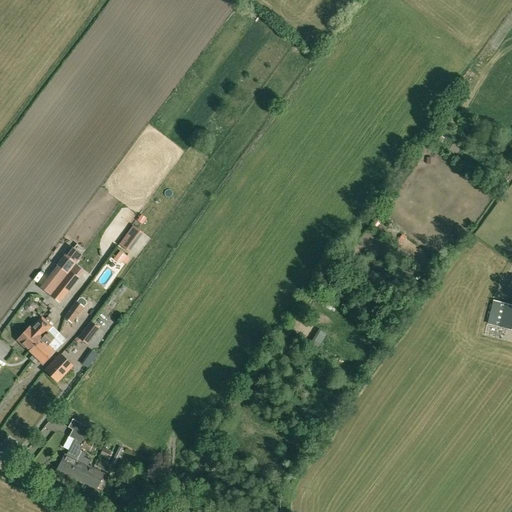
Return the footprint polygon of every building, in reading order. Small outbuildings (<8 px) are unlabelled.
[(441,118),(452,126),(459,116),(448,108),(441,118)] [(431,140),(439,146),(444,138),(436,133),(431,140)] [(378,218),(373,224),(377,227),(382,221),(382,220),(378,218)] [(128,252),(133,246),(124,238),(119,245),(128,252)] [(127,264),(131,257),(120,251),(115,260),(121,264),(123,262),(127,264)] [(67,272),(58,266),(41,288),(50,295),(67,272)] [(59,302),(68,290),(61,284),(51,296),(59,302)] [(76,301),(63,317),(71,323),(84,307),(86,304),(86,301),(82,298),(79,298),(77,301),(76,301)] [(511,305),(493,300),(487,323),(511,329),(511,305)] [(52,327),(40,316),(18,341),(28,351),(41,338),(47,332),(52,327)] [(79,337),(78,338),(80,340),(87,345),(92,338),(99,329),(90,322),(83,331),(79,337)] [(47,332),(41,338),(28,351),(32,354),(28,358),(32,361),(47,344),(54,338),(59,333),(52,327),(47,332)] [(319,328),(310,345),(319,349),(328,333),(319,328)] [(47,344),(32,361),(35,364),(38,360),(42,364),(54,351),(61,345),(54,338),(47,344)] [(82,364),(87,368),(97,354),(92,350),(82,364)] [(57,382),(72,366),(60,354),(45,370),(57,382)] [(69,436),(74,438),(66,454),(64,453),(56,469),(70,476),(82,451),(80,450),(81,448),(83,449),(84,447),(82,446),(90,430),(91,429),(73,419),(68,427),(72,429),(69,436)] [(108,438),(90,430),(82,446),(84,447),(83,449),(89,452),(96,436),(106,441),(108,438)] [(123,448),(118,446),(110,463),(115,465),(123,448)] [(112,452),(103,447),(99,455),(108,459),(112,452)] [(82,451),(70,476),(96,489),(103,474),(88,466),(87,465),(90,460),(84,457),(85,453),(82,451)]
